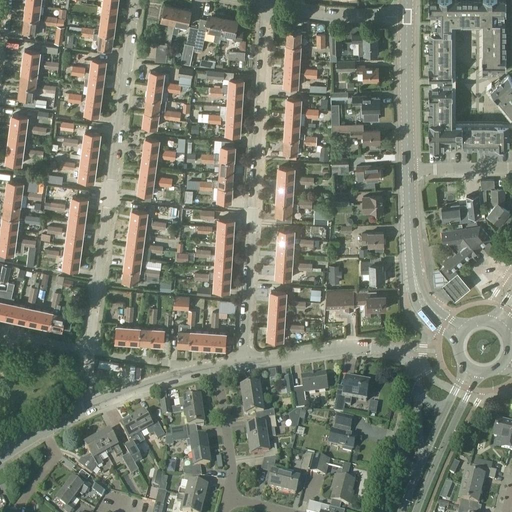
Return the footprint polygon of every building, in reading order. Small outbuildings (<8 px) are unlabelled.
[(509,147),(509,123),(511,123),(511,78),(508,74),(506,68),(506,54),(505,54),(505,21),(497,21),(497,14),(506,14),(505,0),(428,0),(428,14),(437,14),(437,32),(430,32),(429,65),(428,65),(428,79),(428,86),(428,100),(430,100),(430,123),(428,123),(428,138),(430,138),(429,147),(444,147),(444,138),(462,138),(462,146),(494,146),(494,147),(509,147)] [(38,18),(40,5),(26,3),(25,17),(38,18)] [(171,38),(177,6),(164,4),(161,20),(168,21),(165,37),(171,38)] [(115,21),(117,8),(103,6),(101,19),(115,21)] [(177,6),(171,38),(172,32),(177,34),(179,23),(187,25),(190,9),(177,6)] [(219,42),(225,16),(212,14),(210,20),(200,18),(198,28),(198,27),(194,45),(194,50),(202,51),(206,29),(215,31),(213,41),(219,42)] [(225,16),(219,42),(220,39),(225,39),(227,34),(233,35),(232,39),(241,41),(243,30),(236,28),(238,19),(225,16)] [(25,17),(23,30),(43,33),(44,24),(43,24),(44,19),(38,18),(25,17)] [(113,35),(115,21),(101,19),(99,33),(113,35)] [(194,45),(198,27),(190,26),(186,43),(194,44),(194,45)] [(286,44),(300,45),(301,31),(287,30),(286,44)] [(98,39),(97,47),(111,49),(113,35),(99,33),(93,32),(93,37),(92,39),(98,39)] [(62,43),(63,35),(55,34),(54,42),(62,43)] [(330,53),(342,52),(341,34),(330,35),(330,53)] [(352,34),(352,43),(364,43),(364,46),(358,46),(358,55),(364,55),(364,54),(376,54),(376,37),(365,37),(365,34),(352,34)] [(155,54),(167,55),(167,44),(156,43),(155,54)] [(181,62),(190,64),(194,44),(186,43),(185,43),(181,62)] [(299,58),(300,45),(286,44),(286,57),(299,58)] [(41,45),(41,52),(52,53),(56,53),(57,47),(41,45)] [(24,49),(23,61),(38,63),(39,51),(39,50),(24,49)] [(228,59),(244,60),(245,52),(229,51),(228,59)] [(166,62),(167,55),(155,54),(155,61),(166,62)] [(299,58),(286,57),(285,71),(298,72),(304,72),(304,68),(304,66),(299,66),(299,58)] [(90,72),(103,74),(105,60),(92,58),(90,72)] [(207,59),(206,66),(215,66),(216,59),(211,58),(207,58),(207,59)] [(354,60),(335,60),(336,71),(354,71),(354,60)] [(23,61),(21,72),(36,74),(38,63),(23,61)] [(51,61),(50,69),(58,69),(58,65),(59,62),(51,61)] [(357,69),(357,73),(363,73),(363,81),(378,80),(378,67),(365,67),(365,64),(356,65),(356,69),(357,69)] [(179,67),(178,75),(192,77),(193,69),(179,67)] [(224,71),(207,69),(207,70),(204,70),(204,77),(206,77),(224,79),(224,71)] [(150,70),(148,84),(161,86),(169,87),(169,82),(170,73),(163,72),(150,70)] [(90,72),(85,71),(84,76),(85,76),(90,77),(89,85),(101,87),(103,74),(90,72)] [(298,72),(285,71),(284,85),(298,86),(298,80),(304,80),(304,78),(304,72),(298,72)] [(21,72),(20,84),(35,86),(36,74),(21,72)] [(233,78),(229,78),(229,79),(229,84),(222,83),(222,87),(221,90),(222,90),(222,92),(228,92),(242,93),(243,79),(233,78)] [(41,87),(40,91),(47,92),(47,88),(49,88),(50,84),(41,83),(41,87)] [(20,84),(18,96),(33,98),(34,92),(40,92),(40,91),(41,87),(35,86),(34,86),(20,84)] [(56,85),(50,84),(49,88),(47,88),(47,92),(54,93),(55,93),(56,85)] [(147,97),(160,99),(161,86),(148,84),(147,97)] [(99,101),(101,87),(89,85),(87,99),(99,101)] [(228,92),(227,106),(241,107),(242,93),(228,92)] [(370,95),(352,96),(352,104),(363,104),(363,111),(364,120),(377,120),(377,111),(379,111),(378,98),(370,98),(370,95)] [(147,97),(145,111),(158,113),(164,113),(165,109),(166,100),(160,99),(147,97)] [(286,111),(300,112),(301,98),(287,97),(286,111)] [(36,99),(35,106),(45,107),(46,100),(36,99)] [(97,114),(99,101),(87,99),(85,113),(97,114)] [(188,102),(188,110),(202,111),(202,102),(188,102)] [(227,106),(220,105),(219,114),(221,114),(221,119),(226,119),(240,120),(241,107),(227,106)] [(38,110),(37,118),(47,119),(48,119),(49,112),(49,111),(38,110)] [(143,124),(156,126),(158,113),(145,111),(143,124)] [(300,112),(286,111),(285,125),(299,126),(300,112)] [(10,126),(25,128),(26,116),(12,114),(10,126)] [(239,134),(240,120),(226,119),(225,133),(239,134)] [(74,122),(60,120),(59,129),(72,131),(74,122)] [(332,124),(332,133),(350,133),(350,135),(357,135),(357,138),(363,138),(363,142),(379,142),(379,129),(363,129),(357,129),(357,123),(332,124)] [(190,126),(190,133),(198,134),(198,126),(191,125),(190,126)] [(299,126),(285,125),(284,139),(298,139),(303,140),(304,134),(298,133),(299,126)] [(23,139),(25,128),(10,126),(9,138),(23,139)] [(43,126),(39,126),(38,133),(45,134),(46,130),(46,128),(46,127),(43,126)] [(83,143),(97,145),(99,133),(84,131),(83,143)] [(143,151),(156,152),(158,139),(145,137),(143,151)] [(22,151),(23,139),(9,138),(7,149),(22,151)] [(78,139),(70,138),(69,145),(77,146),(78,139)] [(298,139),(284,139),(283,152),(297,153),(297,144),(303,145),(303,140),(298,139)] [(96,157),(97,145),(83,143),(81,155),(96,157)] [(234,146),(221,145),(220,153),(214,153),(214,154),(215,154),(214,159),(220,159),(233,160),(234,146)] [(20,163),(22,151),(7,149),(6,161),(20,163)] [(43,150),(36,149),(35,157),(43,158),(43,150)] [(143,151),(141,164),(154,166),(155,160),(162,160),(162,158),(163,153),(156,152),(143,151)] [(94,168),(96,157),(81,155),(80,167),(94,168)] [(331,156),(331,167),(350,166),(351,156),(331,156)] [(214,163),(214,165),(219,165),(219,172),(232,173),(233,160),(220,159),(214,159),(214,163)] [(67,161),(66,168),(74,169),(74,166),(75,162),(67,161)] [(153,179),(154,166),(141,164),(140,178),(153,179)] [(364,173),(364,180),(381,179),(380,166),(376,166),(375,164),(357,165),(357,173),(364,173)] [(278,178),(292,179),(293,167),(279,166),(278,178)] [(93,180),(94,168),(80,167),(78,178),(93,180)] [(232,173),(219,172),(218,179),(213,178),(213,181),(212,186),(218,186),(232,187),(232,173)] [(38,184),(39,177),(29,176),(28,183),(38,184)] [(478,187),(491,187),(491,177),(478,177),(478,187)] [(151,193),(153,179),(140,178),(138,191),(151,193)] [(292,191),(292,179),(278,178),(277,190),(292,191)] [(6,191),(21,193),(22,181),(8,179),(6,191)] [(231,201),(232,187),(218,186),(217,200),(231,201)] [(505,208),(505,188),(491,188),(491,203),(491,204),(494,206),(487,214),(499,223),(509,211),(505,208)] [(291,203),(292,191),(277,190),(277,202),(291,203)] [(19,205),(21,193),(6,191),(5,203),(19,205)] [(42,192),(34,192),(33,199),(41,200),(42,192)] [(332,205),(349,204),(349,192),(332,192),(332,205)] [(442,207),(441,207),(443,220),(460,218),(460,222),(470,221),(469,217),(481,215),(479,194),(466,195),(467,204),(459,205),(458,205),(458,204),(451,205),(451,206),(450,206),(442,207)] [(70,207),(85,209),(87,198),(72,195),(70,207)] [(382,195),(363,196),(363,204),(363,211),(370,211),(372,211),(373,213),(377,213),(377,211),(382,211),(382,195)] [(46,200),(45,208),(56,209),(57,202),(54,202),(46,200)] [(312,200),(305,200),(304,208),(312,208),(312,200)] [(57,202),(56,209),(64,211),(65,207),(66,203),(57,202)] [(277,202),(276,214),(290,215),(291,209),(298,209),(298,207),(298,203),(297,203),(291,203),(277,202)] [(18,216),(19,205),(5,203),(3,215),(18,216)] [(84,221),(85,209),(70,207),(69,219),(84,221)] [(327,223),(328,209),(314,208),(313,222),(327,223)] [(132,209),(130,221),(145,223),(144,223),(151,224),(152,220),(152,218),(145,217),(146,211),(138,209),(132,209)] [(3,215),(2,226),(16,228),(22,229),(24,217),(18,216),(3,215)] [(39,216),(32,215),(31,223),(38,224),(39,219),(39,216)] [(218,218),(218,230),(233,231),(233,219),(218,218)] [(82,233),(84,221),(69,219),(67,231),(82,233)] [(145,223),(130,221),(128,232),(143,234),(144,228),(150,229),(151,224),(144,223),(145,223)] [(166,222),(159,221),(158,229),(165,229),(166,225),(166,222)] [(463,246),(483,230),(479,225),(465,227),(466,227),(460,231),(462,234),(456,238),(463,246)] [(16,228),(2,226),(0,238),(15,240),(15,236),(16,228)] [(62,227),(55,226),(54,233),(61,234),(62,230),(62,227)] [(457,228),(441,230),(442,243),(446,242),(454,254),(463,246),(456,238),(462,234),(460,231),(457,228)] [(293,230),(279,229),(278,241),(293,242),(293,230)] [(445,264),(439,269),(448,280),(458,272),(454,268),(470,255),(471,256),(482,246),(491,238),(484,229),(474,237),(463,246),(454,254),(451,256),(449,254),(441,261),(445,264)] [(233,231),(218,230),(217,235),(217,242),(232,243),(233,231)] [(80,244),(82,233),(67,231),(66,242),(80,244)] [(141,246),(143,234),(128,232),(127,244),(141,246)] [(368,243),(368,246),(375,246),(375,251),(384,251),(383,245),(383,232),(367,232),(367,233),(361,233),(362,244),(368,243)] [(14,241),(15,240),(0,238),(0,250),(13,252),(14,241)] [(36,239),(28,238),(27,246),(35,247),(35,243),(36,239)] [(292,254),(293,242),(278,241),(277,253),(292,254)] [(79,256),(80,244),(66,242),(64,254),(79,256)] [(232,243),(217,242),(216,254),(231,255),(232,243)] [(127,244),(125,256),(140,258),(149,259),(150,251),(148,251),(148,247),(141,246),(127,244)] [(163,246),(155,245),(154,252),(162,253),(162,249),(163,246)] [(359,249),(359,256),(368,256),(368,248),(359,249)] [(51,250),(50,257),(58,258),(58,257),(58,253),(59,250),(51,250)] [(176,261),(189,261),(189,252),(177,251),(176,261)] [(63,260),(62,266),(77,268),(79,256),(64,254),(58,253),(58,258),(58,259),(63,260)] [(231,255),(216,254),(210,253),(210,257),(210,259),(215,259),(215,266),(230,267),(231,255)] [(291,265),(292,254),(277,253),(276,264),(291,265)] [(138,270),(140,258),(125,256),(124,268),(138,270)] [(371,264),(371,260),(361,261),(361,274),(370,273),(370,281),(384,281),(384,268),(382,268),(382,263),(371,264)] [(276,264),(275,276),(290,277),(291,265),(276,264)] [(2,265),(0,276),(0,279),(7,281),(10,267),(2,265)] [(230,267),(215,266),(215,272),(209,271),(209,273),(209,277),(214,277),(229,278),(230,267)] [(338,266),(329,266),(330,283),(339,282),(339,277),(343,277),(343,271),(338,271),(338,266)] [(153,268),(145,267),(145,270),(144,274),(151,275),(153,268)] [(137,281),(138,270),(124,268),(122,280),(137,281)] [(160,269),(153,268),(151,275),(159,277),(160,269)] [(455,272),(441,284),(454,300),(470,286),(457,270),(455,272)] [(209,273),(201,272),(201,280),(209,281),(209,277),(209,273)] [(229,278),(214,277),(213,289),(228,290),(229,278)] [(72,287),(73,280),(64,278),(63,285),(72,287)] [(160,281),(159,290),(170,291),(171,282),(160,281)] [(31,286),(29,293),(37,294),(38,288),(34,287),(31,286)] [(197,286),(196,294),(211,295),(212,287),(197,286)] [(317,298),(318,287),(308,287),(308,297),(317,298)] [(269,302),(284,303),(285,292),(270,290),(269,302)] [(54,291),(52,298),(59,300),(61,293),(54,291)] [(323,291),(323,310),(337,310),(337,318),(344,318),(344,322),(355,322),(355,312),(360,312),(360,298),(340,298),(340,296),(331,296),(331,291),(323,291)] [(377,291),(366,292),(367,303),(367,313),(376,313),(376,308),(385,308),(385,295),(376,295),(377,291)] [(29,293),(28,300),(31,301),(35,302),(37,294),(29,293)] [(174,295),(173,308),(189,309),(190,297),(190,296),(187,296),(174,295)] [(11,297),(8,296),(3,316),(15,319),(18,304),(12,303),(14,297),(11,297)] [(283,315),(284,303),(269,302),(269,314),(283,315)] [(26,321),(29,307),(18,304),(15,319),(26,321)] [(38,324),(41,310),(29,307),(26,321),(38,324)] [(52,312),(49,326),(62,329),(62,327),(67,328),(70,316),(70,314),(64,312),(64,315),(58,313),(59,308),(54,307),(53,312),(52,312)] [(41,310),(38,324),(49,326),(52,312),(41,310)] [(283,327),(283,315),(269,314),(268,325),(283,327)] [(178,330),(177,345),(189,345),(190,330),(190,325),(187,325),(187,324),(178,323),(178,330)] [(127,341),(128,326),(116,325),(115,340),(127,341)] [(282,338),(283,327),(268,325),(267,337),(282,338)] [(139,342),(140,327),(128,326),(127,341),(139,342)] [(150,343),(151,327),(140,327),(139,342),(150,343)] [(151,327),(150,343),(162,343),(163,328),(151,327)] [(201,346),(202,331),(190,330),(189,345),(201,346)] [(212,347),(213,332),(202,331),(201,346),(212,347)] [(213,332),(212,347),(224,348),(225,333),(213,332)] [(303,390),(293,392),(293,395),(296,410),(306,409),(304,394),(327,390),(324,374),(315,375),(309,376),(301,378),(303,390)] [(291,379),(284,380),(285,382),(287,396),(293,395),(293,392),(291,379)] [(369,384),(346,380),(344,391),(338,390),(338,388),(333,412),(343,414),(344,406),(350,406),(351,399),(366,402),(369,384)] [(285,382),(279,383),(281,397),(287,396),(285,382)] [(242,403),(261,400),(259,386),(240,389),(242,403)] [(171,416),(183,414),(201,411),(199,398),(183,401),(177,402),(178,409),(175,410),(175,408),(170,409),(169,403),(160,404),(162,418),(171,417),(171,416)] [(261,400),(242,403),(244,417),(254,415),(256,421),(258,421),(272,419),(274,418),(273,412),(263,413),(261,400)] [(201,411),(183,414),(184,420),(185,419),(186,427),(192,427),(195,428),(202,427),(202,425),(203,425),(201,411)] [(138,413),(130,417),(140,435),(146,431),(150,437),(153,435),(157,441),(164,437),(156,423),(151,425),(143,412),(139,415),(138,413)] [(332,430),(330,437),(329,445),(343,448),(342,451),(351,453),(351,450),(352,451),(355,438),(348,436),(352,419),(338,416),(334,431),(332,430)] [(124,423),(119,426),(128,441),(130,445),(124,447),(129,455),(132,462),(139,458),(134,449),(145,443),(140,435),(130,417),(123,421),(124,423)] [(259,427),(246,429),(248,442),(266,440),(275,438),(273,426),(275,425),(274,418),(272,419),(258,421),(259,427)] [(511,424),(497,421),(493,436),(497,437),(496,444),(501,445),(500,449),(511,451),(511,424)] [(186,436),(184,428),(170,430),(171,438),(182,436),(186,436)] [(96,438),(105,454),(111,450),(116,458),(121,455),(117,447),(108,431),(96,438)] [(171,438),(165,439),(166,447),(173,446),(173,444),(182,442),(182,436),(171,438)] [(98,458),(105,454),(96,438),(84,445),(90,456),(83,460),(82,459),(77,465),(92,475),(97,469),(103,465),(98,458)] [(189,442),(186,442),(187,449),(190,449),(191,454),(207,452),(205,439),(189,442)] [(266,440),(248,442),(250,457),(262,455),(263,460),(263,461),(276,459),(276,458),(277,458),(275,446),(268,448),(266,440)] [(189,465),(182,466),(182,469),(183,476),(201,477),(200,467),(209,465),(208,463),(210,462),(209,456),(207,456),(207,452),(191,454),(188,454),(189,462),(189,465)] [(138,472),(132,462),(129,455),(121,460),(131,476),(138,472)] [(307,473),(311,456),(305,455),(300,471),(307,473)] [(329,460),(314,457),(310,472),(325,476),(329,460)] [(263,461),(260,472),(267,473),(266,479),(267,479),(266,482),(270,484),(268,489),(282,492),(286,476),(279,475),(280,470),(274,468),(276,459),(263,461)] [(494,478),(495,472),(472,467),(470,475),(465,474),(462,487),(480,491),(484,478),(485,478),(485,476),(494,478)] [(159,487),(162,474),(153,472),(150,485),(159,487)] [(286,476),(282,492),(296,495),(300,479),(299,479),(300,475),(287,472),(286,476)] [(201,477),(183,476),(184,476),(185,476),(183,482),(188,484),(186,492),(179,490),(178,496),(203,502),(206,488),(197,485),(199,477),(201,477)] [(335,485),(331,502),(348,506),(348,505),(350,505),(353,496),(350,496),(353,483),(335,478),(333,485),(335,485)] [(64,491),(75,499),(78,494),(82,497),(83,495),(85,497),(91,488),(85,483),(82,487),(72,480),(64,491)] [(91,491),(101,499),(107,491),(108,491),(97,483),(94,487),(91,491)] [(477,506),(480,491),(462,487),(459,500),(461,501),(459,509),(472,511),(479,511),(481,507),(477,506)] [(70,505),(75,499),(64,491),(56,502),(65,509),(62,511),(72,511),(76,509),(70,505)] [(158,491),(155,506),(163,508),(166,493),(158,491)] [(199,511),(203,502),(178,496),(176,502),(183,504),(180,511),(199,511)] [(327,511),(329,508),(309,503),(306,511),(327,511)]
